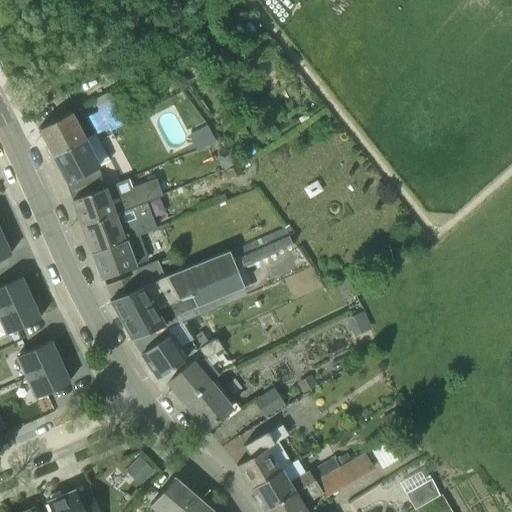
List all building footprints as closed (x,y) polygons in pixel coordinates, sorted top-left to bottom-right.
[(195,0),(194,0),(186,5),(194,19),(203,14),(195,0)] [(249,20),(242,26),(249,35),(256,30),(249,20)] [(124,120),(108,90),(95,96),(94,96),(81,106),(95,133),(110,125),(111,127),(124,120)] [(71,111),(37,130),(51,156),(85,139),(71,111)] [(65,183),(71,200),(105,187),(97,167),(99,166),(85,139),(51,156),(65,183)] [(221,164),(226,170),(235,164),(227,154),(222,158),(221,164)] [(237,166),(226,170),(230,179),(241,174),(237,166)] [(81,227),(115,214),(162,197),(155,179),(131,188),(133,193),(119,198),(121,205),(113,208),(105,187),(71,200),(81,227)] [(115,214),(81,227),(90,254),(139,235),(168,224),(164,212),(124,229),(127,234),(123,235),(115,214)] [(0,234),(0,233),(0,258),(10,254),(0,234)] [(90,254),(100,280),(102,279),(148,260),(139,235),(90,254)] [(239,259),(243,267),(292,246),(288,237),(239,259)] [(361,252),(366,271),(393,263),(388,244),(361,252)] [(243,287),(228,251),(164,277),(110,300),(109,300),(130,339),(130,338),(131,339),(169,322),(167,319),(243,287)] [(103,283),(110,300),(164,277),(157,261),(103,283)] [(20,277),(0,286),(0,311),(30,298),(20,277)] [(30,298),(0,311),(0,320),(6,334),(39,318),(30,298)] [(354,337),(371,329),(362,312),(346,321),(354,337)] [(156,377),(186,357),(170,334),(140,354),(156,377)] [(50,341),(16,356),(26,377),(59,362),(50,341)] [(167,383),(183,402),(210,379),(194,360),(167,383)] [(346,370),(351,377),(363,368),(358,361),(346,370)] [(59,362),(26,377),(36,398),(69,382),(59,362)] [(316,385),(310,374),(297,382),(303,392),(316,385)] [(205,429),(232,407),(210,379),(183,402),(205,429)] [(273,388),(253,401),(265,419),(284,405),(281,400),(276,392),(273,388)] [(404,421),(396,407),(379,417),(387,431),(404,421)] [(249,457),(236,465),(249,488),(282,468),(290,463),(277,441),(273,443),(266,432),(242,446),(249,457)] [(264,511),(307,511),(303,505),(322,494),(324,498),(374,470),(364,454),(339,468),(338,467),(306,486),(296,492),(263,511),(264,511)] [(129,465),(145,480),(154,471),(138,456),(129,465)] [(249,488),(263,511),(296,492),(306,486),(338,467),(333,457),(299,476),(291,463),(290,463),(282,468),(249,488)] [(153,511),(152,511),(177,511),(193,495),(173,477),(148,506),(153,511)] [(97,511),(91,497),(90,498),(91,500),(79,505),(73,490),(47,501),(51,511),(97,511)] [(410,504),(413,510),(431,500),(428,495),(421,493),(412,498),(410,504)] [(177,511),(213,511),(193,495),(177,511)]
